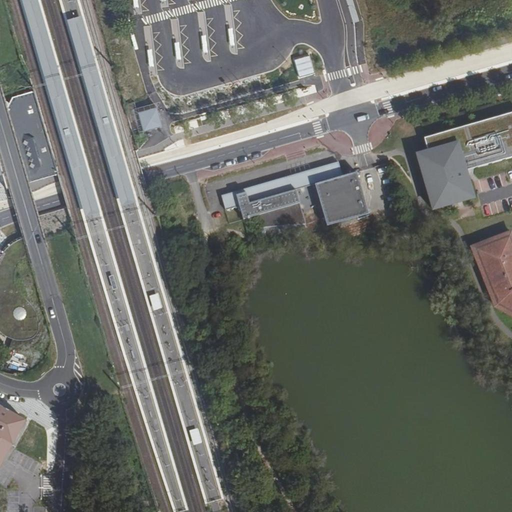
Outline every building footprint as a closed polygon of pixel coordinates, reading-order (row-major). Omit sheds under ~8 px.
[(37,0),(22,0),(89,231),(104,227),(37,0)] [(81,12),(66,16),(117,189),(131,185),(81,12)] [(0,174),(2,174),(2,177),(5,189),(30,182),(59,174),(53,156),(52,152),(51,147),(49,143),(48,139),(36,97),(0,107),(0,174)] [(162,125),(160,116),(157,106),(147,109),(138,112),(139,118),(141,122),(142,127),(143,131),(146,130),(153,128),(162,125)] [(468,179),(467,176),(471,170),(473,169),(511,157),(511,113),(424,139),(427,151),(416,154),(432,210),(474,198),(468,179)] [(338,162),(221,196),(225,210),(239,206),(243,220),(257,216),(260,228),(305,224),(295,190),(314,184),(326,227),(368,215),(356,173),(342,176),(338,162)] [(495,306),(505,312),(511,316),(511,236),(510,232),(471,247),(495,306)] [(20,263),(28,256),(23,239),(18,241),(11,245),(1,256),(0,256),(0,331),(1,333),(8,338),(12,339),(23,341),(27,340),(31,339),(35,337),(37,334),(38,330),(39,319),(37,315),(19,292),(16,287),(14,281),(14,276),(20,263)] [(15,416),(0,407),(0,411),(13,419),(15,416)] [(0,438),(12,445),(25,421),(15,416),(13,419),(0,411),(0,438)] [(0,466),(12,445),(0,438),(0,466)]
